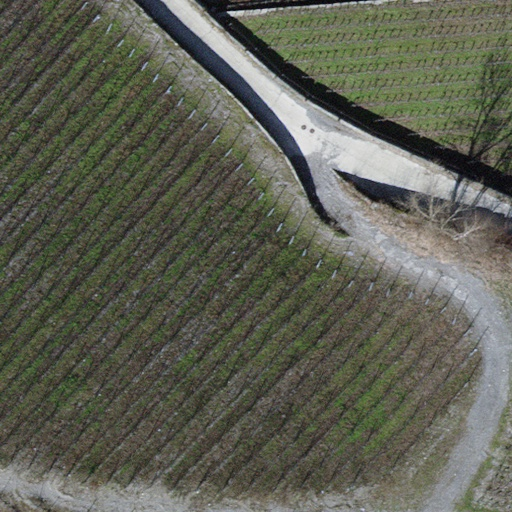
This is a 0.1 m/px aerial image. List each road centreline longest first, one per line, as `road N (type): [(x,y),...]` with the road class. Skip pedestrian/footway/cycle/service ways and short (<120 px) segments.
road 1 (track): [(433,511),(478,439),(491,400),(494,328),(456,280),(351,221),(261,96)]
road 2 (track): [(171,0),(261,96),(511,218)]
road 3 (primary): [(0,78),(205,0)]
